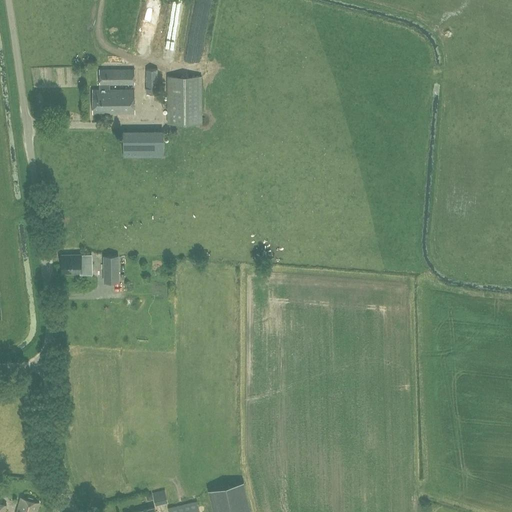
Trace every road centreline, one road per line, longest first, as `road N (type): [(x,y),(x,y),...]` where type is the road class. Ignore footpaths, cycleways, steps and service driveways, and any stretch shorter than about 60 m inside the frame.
road 1 (unclassified): [(50,368),(44,258),(8,0)]
road 2 (unclassified): [(75,511),(56,458),(50,368)]
